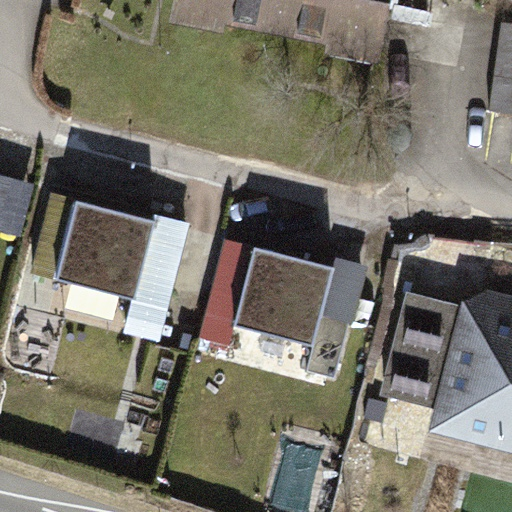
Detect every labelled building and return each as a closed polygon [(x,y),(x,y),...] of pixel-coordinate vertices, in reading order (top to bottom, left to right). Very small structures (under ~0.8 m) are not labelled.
[(391,0),(181,0),(180,8),(382,48),(391,0)] [(511,24),(505,23),(491,112),(511,114),(511,24)] [(189,230),(58,195),(37,273),(136,299),(129,326),(161,335),(189,230)] [(337,267),(258,247),(238,326),(317,346),(310,371),(339,379),(354,321),(326,314),(337,267)] [(447,407),(442,426),(511,444),(511,320),(472,310),(471,311),(413,296),(388,392),(447,407)]
